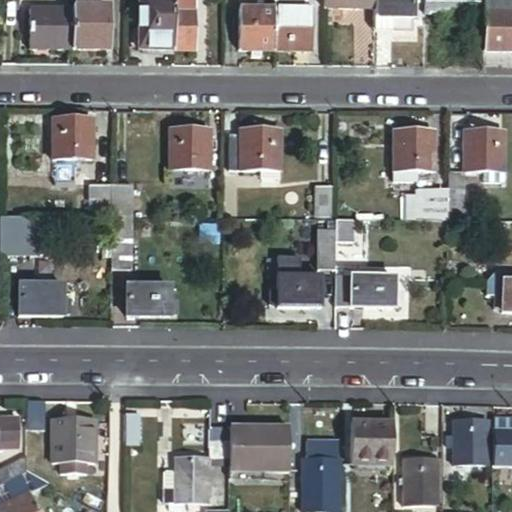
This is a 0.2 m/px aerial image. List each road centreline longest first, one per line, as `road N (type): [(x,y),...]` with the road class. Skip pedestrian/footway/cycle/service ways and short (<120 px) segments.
road 1 (tertiary): [(511,374),(0,369)]
road 2 (residential): [(511,91),(0,88)]
